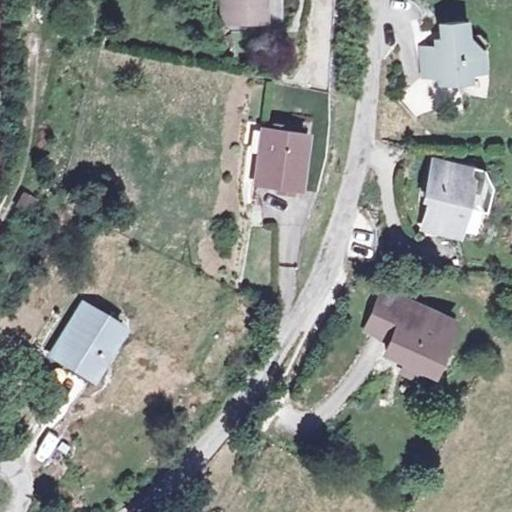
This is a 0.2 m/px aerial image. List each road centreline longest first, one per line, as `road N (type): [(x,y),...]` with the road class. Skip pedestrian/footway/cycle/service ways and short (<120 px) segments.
road 1 (unclassified): [(138,511),(175,484),(234,414),(320,286),(362,142),(375,0)]
road 2 (track): [(0,206),(16,193),(32,152),(37,15)]
